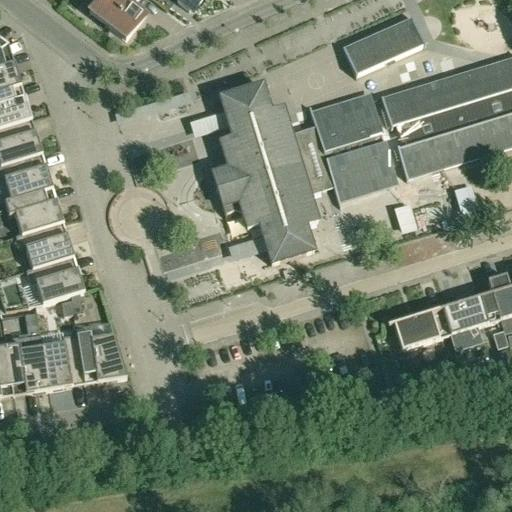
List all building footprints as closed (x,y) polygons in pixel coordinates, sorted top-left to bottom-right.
[(138,0),(101,0),(89,16),(125,44),(146,17),(133,7),(138,0)] [(175,0),(180,3),(177,6),(188,15),(191,11),(194,14),(204,0),(175,0)] [(425,51),(411,21),(342,52),(355,82),(425,51)] [(0,95),(16,90),(16,91),(21,90),(17,75),(12,76),(4,51),(9,48),(8,48),(0,53),(0,95)] [(406,185),(408,184),(406,178),(442,167),(443,171),(443,172),(511,151),(511,67),(496,73),(495,69),(496,69),(495,67),(383,102),(382,101),(381,102),(390,133),(392,133),(392,132),(395,131),(401,152),(398,153),(398,152),(396,153),(406,185)] [(276,268),(313,256),(305,230),(318,226),(309,199),(334,192),(338,206),(396,188),(369,99),(311,117),(315,131),(291,139),(282,112),(270,116),(262,89),(224,101),(237,141),(220,146),(225,161),(222,167),(210,171),(224,218),(236,214),(242,218),(247,233),(263,228),(276,268)] [(22,111),(16,91),(16,90),(0,95),(0,132),(27,125),(32,124),(27,109),(22,111)] [(33,145),(27,125),(0,132),(0,169),(0,170),(37,159),(37,160),(42,158),(38,144),(33,145)] [(43,180),(37,160),(37,159),(0,170),(0,169),(0,185),(4,184),(10,204),(11,205),(48,194),(53,193),(48,178),(43,180)] [(463,216),(475,212),(469,193),(457,197),(463,216)] [(54,214),(48,194),(11,205),(10,204),(5,206),(9,220),(15,218),(21,239),(58,228),(58,229),(63,227),(59,212),(54,214)] [(408,212),(397,215),(403,235),(414,231),(408,212)] [(64,248),(58,229),(58,228),(21,239),(15,240),(20,254),(25,253),(32,273),(32,274),(69,263),(74,262),(69,247),(64,248)] [(75,283),(69,263),(32,274),(32,273),(26,275),(30,289),(36,287),(42,309),(84,296),(80,281),(75,283)] [(500,324),(511,320),(511,285),(508,287),(506,279),(488,285),(500,324)] [(479,331),(500,324),(488,285),(487,285),(491,298),(443,313),(451,339),(456,356),(484,347),(479,331)] [(71,305),(73,318),(83,317),(81,303),(71,305)] [(64,320),(73,318),(71,305),(62,306),(64,320)] [(401,355),(451,339),(443,313),(393,328),(401,355)] [(26,329),(38,327),(37,317),(24,319),(26,329)] [(498,353),(508,350),(506,344),(503,335),(493,338),(498,353)] [(77,339),(84,389),(85,389),(84,383),(105,380),(105,385),(127,382),(114,340),(91,343),(91,337),(77,339)] [(84,389),(77,339),(63,342),(64,348),(42,351),(49,394),(63,392),(63,387),(83,384),(84,389)] [(49,394),(42,351),(20,354),(19,349),(5,351),(13,400),(14,400),(13,395),(33,391),(34,397),(49,394)] [(13,400),(5,351),(0,351),(0,396),(12,395),(13,400)]
